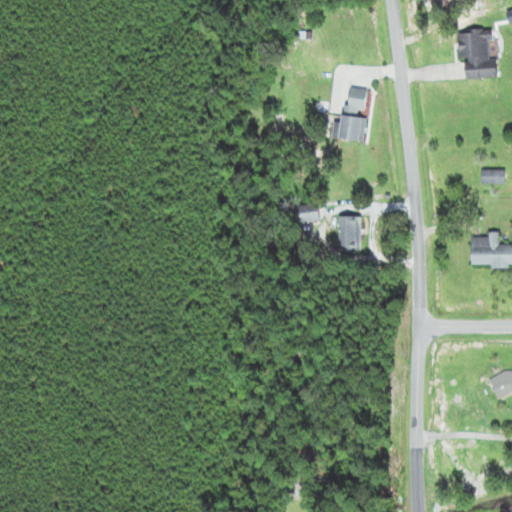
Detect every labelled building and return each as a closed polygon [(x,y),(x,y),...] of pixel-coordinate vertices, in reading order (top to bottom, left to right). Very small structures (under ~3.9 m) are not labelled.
[(459,60),(466,60),(467,79),(498,78),(498,60),(491,60),(491,31),(458,32),(459,60)] [(365,142),(368,118),(365,118),(368,89),(350,87),(346,123),(336,122),(334,139),(365,142)] [(506,184),(506,170),(482,170),(482,184),(506,184)] [(300,205),(300,221),(319,221),(320,206),(300,205)] [(363,217),(341,217),(341,249),(363,249),(363,217)] [(511,243),(500,243),(500,231),(489,231),(489,237),(472,237),(472,266),(511,265),(511,243)] [(511,372),(495,372),(495,395),(511,395),(511,372)] [(306,495),(306,472),(290,472),(290,495),(306,495)]
